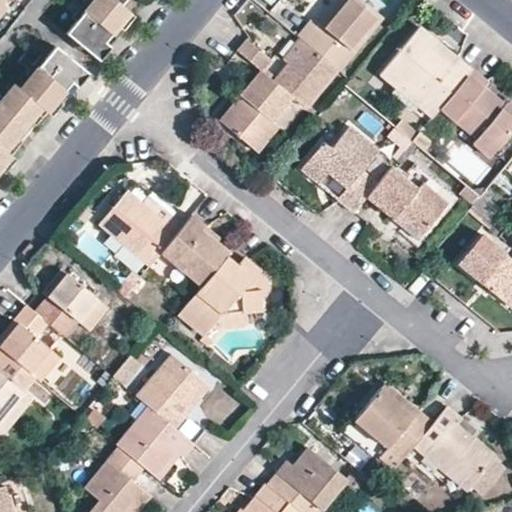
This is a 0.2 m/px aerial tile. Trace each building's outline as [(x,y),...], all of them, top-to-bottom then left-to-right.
[(93,0),(66,34),(98,61),(111,46),(104,41),(116,26),(124,30),(135,17),(122,5),(126,0),(93,0)] [(305,46),(338,73),(383,20),(358,0),(340,0),(329,14),(338,21),(325,35),(317,28),(313,25),(300,41),(305,46)] [(329,14),(317,28),(325,35),(338,21),(329,14)] [(436,111),(473,66),(459,54),(452,63),(429,44),(436,35),(419,22),(373,78),(390,92),(396,84),(418,102),(412,110),(427,123),(436,111)] [(459,54),(436,35),(429,44),(452,63),(459,54)] [(282,62),(287,67),(305,46),(300,41),(282,62)] [(239,55),(261,74),(262,74),(266,69),(271,63),(248,44),(239,55)] [(0,170),(5,174),(18,158),(12,154),(23,141),(18,137),(30,122),(36,126),(46,114),(52,117),(64,103),(59,98),(71,83),(76,88),(88,73),(56,46),(21,88),(15,83),(0,101),(0,170)] [(273,84),(293,100),(306,111),(338,73),(305,46),(287,67),(278,79),(273,84)] [(487,76),(473,66),(436,111),(470,139),(465,144),(482,158),(511,121),(511,98),(510,97),(503,98),(483,81),(487,76)] [(278,79),(266,69),(262,74),(273,84),(278,79)] [(262,74),(261,74),(240,99),(247,105),(225,131),(256,156),(268,141),(262,136),(293,100),(273,84),(262,74)] [(390,92),(412,110),(418,102),(396,84),(390,92)] [(218,125),(225,131),(247,105),(240,99),(218,125)] [(409,149),(415,127),(395,122),(389,145),(409,149)] [(352,215),(365,199),(381,180),(368,169),(384,149),(353,124),(333,148),(325,142),(300,173),(319,189),(327,179),(345,194),(337,203),(352,215)] [(381,180),(365,199),(395,223),(401,216),(412,224),(426,236),(451,205),(427,185),(422,191),(392,166),(381,180)] [(161,252),(182,226),(169,215),(163,223),(144,207),(126,194),(100,226),(151,265),(161,252)] [(150,200),(144,207),(163,223),(169,215),(150,200)] [(202,285),(222,260),(229,252),(220,246),(200,229),(205,224),(207,222),(194,212),(182,226),(161,252),(202,285)] [(405,232),(412,224),(401,216),(395,223),(405,232)] [(225,240),(205,224),(200,229),(220,246),(225,240)] [(511,244),(511,241),(511,237),(502,229),(498,233),(511,244)] [(511,257),(482,233),(461,257),(511,297),(511,257)] [(163,257),(152,267),(166,282),(177,272),(163,257)] [(203,336),(216,320),(221,314),(242,313),(258,312),(256,297),(268,294),(266,281),(259,275),(249,289),(239,281),(244,274),(238,268),(235,271),(222,260),(202,285),(177,316),(203,336)] [(242,262),(238,268),(244,274),(239,281),(249,289),(259,275),(242,262)] [(45,293),(49,297),(69,273),(63,269),(45,293)] [(37,312),(48,321),(63,334),(68,337),(80,322),(99,297),(69,273),(49,297),(37,312)] [(110,306),(99,297),(80,322),(90,330),(110,306)] [(0,345),(0,346),(31,372),(50,349),(36,338),(48,321),(37,312),(27,303),(13,319),(19,324),(0,345)] [(243,326),(242,313),(221,314),(216,320),(226,328),(243,326)] [(0,334),(0,345),(19,324),(13,319),(0,334)] [(50,349),(63,334),(48,321),(36,338),(50,349)] [(37,377),(31,372),(0,346),(0,418),(21,395),(37,377)] [(135,392),(141,398),(176,427),(197,402),(189,396),(205,377),(171,349),(135,392)] [(134,354),(115,376),(125,385),(144,362),(134,354)] [(212,383),(205,377),(189,396),(197,402),(212,383)] [(393,447),(405,456),(413,445),(434,421),(417,407),(412,413),(381,387),(375,382),(346,418),(382,448),(387,441),(393,447)] [(417,407),(385,382),(381,387),(412,413),(417,407)] [(0,440),(31,404),(21,395),(0,418),(0,440)] [(176,427),(141,398),(109,437),(114,441),(145,466),(156,475),(177,449),(182,454),(186,456),(197,443),(176,427)] [(434,421),(413,445),(467,490),(470,486),(481,495),(504,468),(493,459),(496,455),(476,438),(457,422),(462,416),(448,404),(434,421)] [(481,432),(462,416),(457,422),(476,438),(481,432)] [(145,466),(114,441),(83,479),(98,491),(85,507),(91,511),(117,511),(130,497),(138,504),(149,491),(135,479),(145,466)] [(380,485),(405,456),(393,447),(369,476),(380,485)] [(271,486),(301,511),(319,511),(347,478),(310,448),(297,464),(286,478),(281,474),(271,486)] [(161,480),(182,454),(177,449),(156,475),(161,480)] [(291,461),(281,474),(286,478),(297,464),(291,461)] [(301,511),(271,486),(266,483),(242,511),(301,511)] [(0,511),(14,511),(6,486),(0,487),(0,511)] [(131,511),(138,504),(130,497),(117,511),(131,511)]
